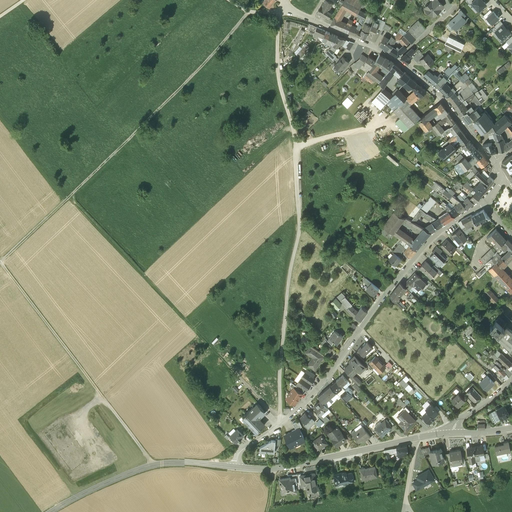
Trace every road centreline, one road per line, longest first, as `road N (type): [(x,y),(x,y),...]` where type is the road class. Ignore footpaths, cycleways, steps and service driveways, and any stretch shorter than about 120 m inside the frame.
road 1 (track): [(277,13),(300,231),(284,319),(280,415)]
road 2 (residential): [(235,468),(240,452),(287,420),(332,371),(435,236),(481,203)]
road 3 (track): [(248,13),(0,263)]
road 4 (residential): [(494,162),(437,93),(397,61),(283,12)]
road 5 (track): [(0,263),(151,464)]
road 6 (secondary): [(235,468),(273,471),(452,435)]
road 7 (secondary): [(51,511),(151,464),(235,468)]
